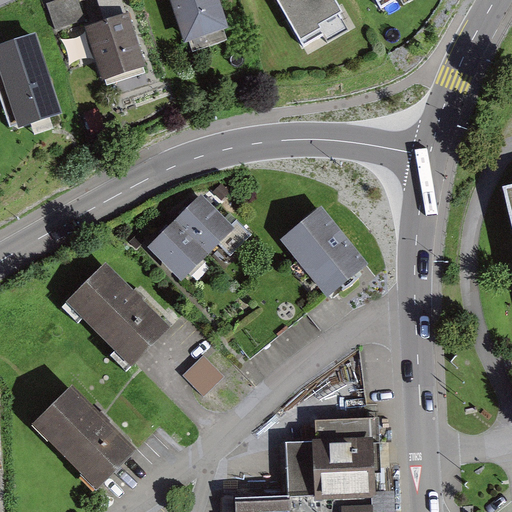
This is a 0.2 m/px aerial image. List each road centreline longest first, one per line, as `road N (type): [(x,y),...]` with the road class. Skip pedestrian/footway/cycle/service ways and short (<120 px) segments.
road 1 (tertiary): [(0,263),(157,175),(227,150),(296,140),(428,159)]
road 2 (tertiary): [(428,159),(414,269),(423,455)]
road 3 (tertiary): [(497,0),(467,50),(428,159)]
